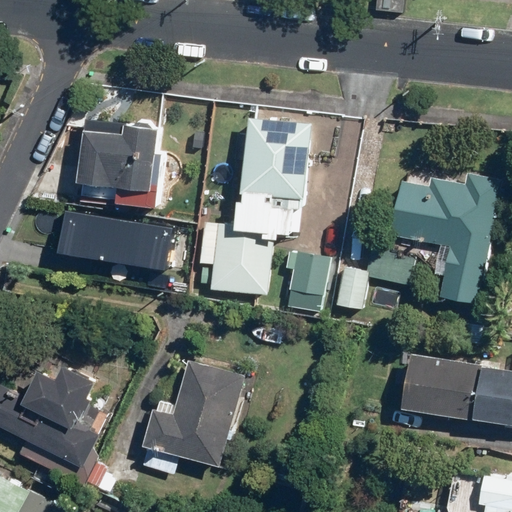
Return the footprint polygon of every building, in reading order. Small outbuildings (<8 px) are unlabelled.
[(317,119),(252,115),(251,128),(238,127),(236,157),(247,157),(246,190),(240,190),(241,220),(206,219),(202,281),(214,281),(213,286),(273,291),(276,235),(302,237),(305,205),(305,195),(309,196),(317,119)] [(129,120),(89,116),(82,179),(157,188),(162,126),(129,123),(129,120)] [(452,243),(442,294),(481,301),(505,174),(468,168),(466,180),(434,174),(433,182),(404,177),(393,233),(452,243)] [(70,204),(64,246),(177,262),(183,220),(70,204)] [(346,263),(340,301),(364,306),(370,273),(413,281),(420,250),(374,241),(369,267),(346,263)] [(296,263),(293,286),(326,291),(334,252),(292,247),(290,262),(296,263)] [(511,365),(414,348),(404,405),(511,421),(511,365)] [(178,407),(157,402),(146,443),(149,444),(144,460),(176,468),(181,449),(222,459),(245,372),(190,358),(178,407)] [(0,378),(0,421),(29,436),(22,450),(87,482),(104,450),(96,447),(103,430),(93,426),(103,406),(94,401),(97,393),(93,391),(101,377),(67,362),(61,376),(43,367),(30,394),(0,378)] [(308,463),(268,450),(262,468),(302,481),(308,463)] [(90,511),(0,468),(0,511),(90,511)] [(490,501),(488,511),(511,511),(511,474),(488,470),(482,500),(490,501)]
